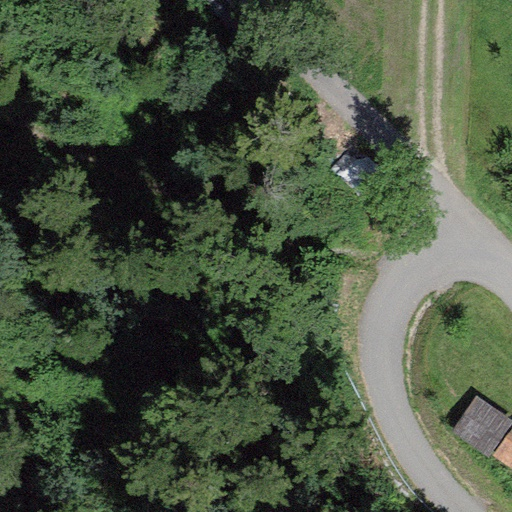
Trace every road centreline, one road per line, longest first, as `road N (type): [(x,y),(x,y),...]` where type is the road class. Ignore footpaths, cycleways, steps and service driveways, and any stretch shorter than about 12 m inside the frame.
road 1 (track): [(0,68),(372,280)]
road 2 (residential): [(233,0),(413,194),(418,237)]
